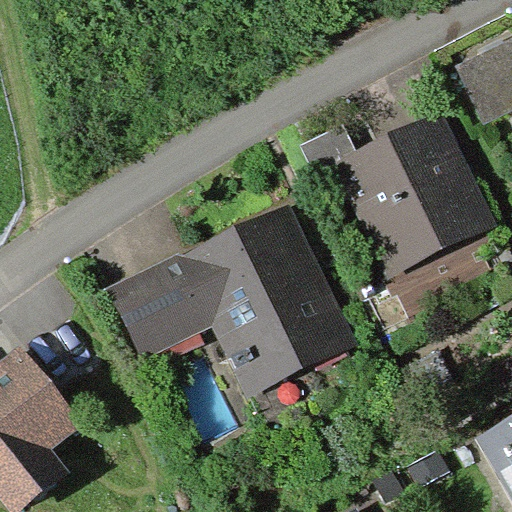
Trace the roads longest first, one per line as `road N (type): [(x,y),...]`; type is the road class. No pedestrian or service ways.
road 1 (residential): [(0,282),(268,108),(481,0)]
road 2 (track): [(54,252),(0,8)]
